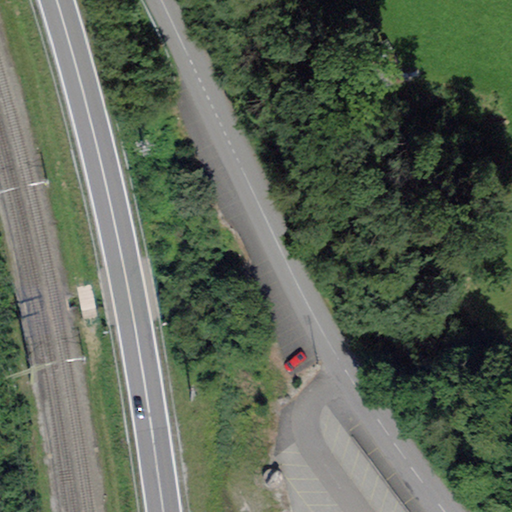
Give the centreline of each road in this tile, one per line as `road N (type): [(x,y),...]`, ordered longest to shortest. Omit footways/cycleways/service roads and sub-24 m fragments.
road 1 (tertiary): [(446,511),(312,311),(161,0)]
road 2 (trunk): [(162,511),(105,194),(56,0)]
